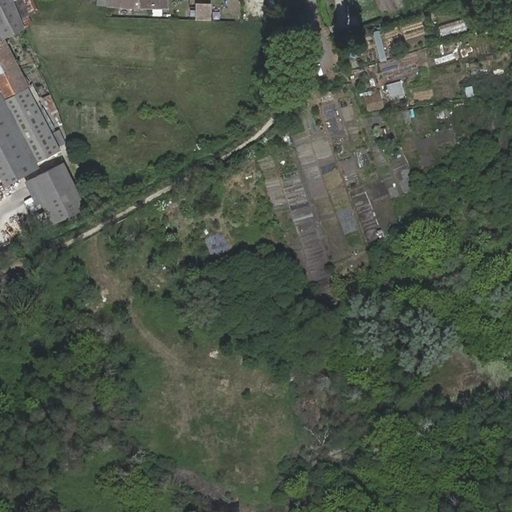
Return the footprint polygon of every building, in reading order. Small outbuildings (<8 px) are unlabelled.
[(0,0),(0,43),(1,44),(0,41),(22,29),(15,10),(11,0),(0,0)] [(15,10),(22,29),(31,25),(27,16),(36,13),(31,0),(12,0),(11,0),(15,10)] [(96,0),(96,8),(105,8),(105,0),(96,0)] [(105,0),(105,8),(166,10),(166,1),(133,1),(133,0),(105,0)] [(211,4),(196,4),(196,5),(196,20),(212,21),(211,4)] [(465,29),(463,20),(441,24),(443,34),(465,29)] [(378,30),(372,32),(379,58),(385,56),(378,30)] [(47,133),(1,44),(0,43),(0,178),(4,186),(32,171),(31,168),(58,154),(54,146),(47,133)] [(470,91),(464,89),(463,90),(466,99),(472,97),(470,91)] [(379,93),(362,99),(366,114),(383,110),(379,93)] [(411,111),(398,113),(399,121),(403,120),(404,125),(413,123),(411,111)] [(57,128),(47,133),(54,146),(63,141),(57,128)] [(385,129),(377,131),(379,139),(388,136),(385,129)] [(237,159),(240,169),(253,165),(250,155),(237,159)] [(27,181),(39,205),(44,215),(49,225),(82,210),(60,166),(27,181)] [(35,208),(39,205),(27,181),(23,183),(35,208)] [(49,225),(44,215),(37,218),(42,228),(49,225)] [(42,228),(37,218),(23,225),(28,235),(42,228)]
